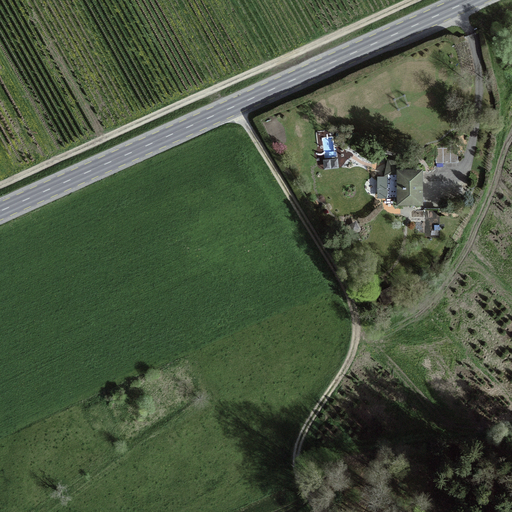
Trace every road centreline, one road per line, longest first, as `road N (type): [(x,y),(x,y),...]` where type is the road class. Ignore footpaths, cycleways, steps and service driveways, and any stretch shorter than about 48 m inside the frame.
road 1 (primary): [(0,210),(471,0)]
road 2 (track): [(319,511),(294,461),(304,428),(352,354),(354,309),(233,106)]
road 3 (track): [(416,0),(0,187)]
road 4 (track): [(355,336),(384,332),(425,308),(468,251),(511,136)]
